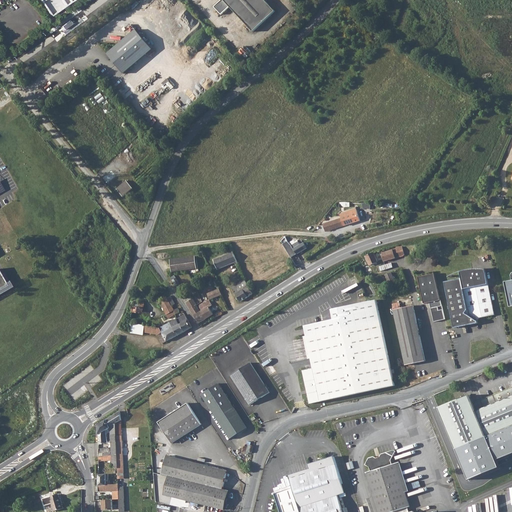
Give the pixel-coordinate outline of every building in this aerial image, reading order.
[(264,0),(221,0),(214,7),(221,15),(230,7),(253,33),(275,12),(264,0)] [(107,54),(124,74),(152,50),(135,30),(107,54)] [(127,181),(117,190),(123,197),(133,189),(127,181)] [(343,218),(330,222),(333,230),(362,221),(358,211),(353,213),(353,216),(349,217),(343,218)] [(280,236),(277,241),(292,259),(307,248),(304,245),(305,245),(303,243),(301,245),(298,242),(292,247),(286,241),(281,236),(280,236)] [(397,248),(382,253),(384,261),(405,255),(402,247),(396,247),(397,248)] [(237,263),(230,252),(212,262),(218,270),(232,262),(234,265),(237,263)] [(378,261),(373,252),(365,256),(369,265),(378,261)] [(192,256),(180,258),(181,269),(183,270),(193,269),(192,256)] [(180,258),(168,258),(169,272),(183,270),(181,269),(180,258)] [(399,261),(380,266),(381,271),(393,267),(392,266),(400,264),(399,261)] [(473,272),(472,269),(460,271),(461,277),(445,281),(454,327),(478,322),(478,321),(479,318),(494,315),(485,272),(473,272)] [(391,272),(385,275),(391,288),(397,285),(394,278),(395,278),(394,276),(393,276),(391,272)] [(435,273),(419,276),(425,303),(430,302),(432,308),(443,305),(441,299),(435,273)] [(255,294),(246,280),(234,286),(242,300),(255,294)] [(221,289),(209,292),(211,299),(223,295),(221,289)] [(160,303),(164,310),(172,306),(172,305),(167,296),(156,302),(158,305),(160,303)] [(194,300),(187,305),(199,323),(206,318),(198,307),(196,305),(194,300)] [(304,370),(308,389),(310,389),(311,391),(308,392),(311,403),(359,393),(394,385),(377,300),(333,309),(335,319),(306,325),(314,368),(304,370)] [(133,317),(144,318),(145,306),(141,306),(142,301),(135,301),(133,317)] [(204,304),(198,307),(206,318),(213,313),(210,308),(213,306),(210,301),(204,305),(204,304)] [(413,305),(393,309),(405,365),(425,361),(413,305)] [(174,310),(166,315),(168,318),(169,319),(175,315),(176,314),(174,310)] [(177,318),(177,319),(180,324),(185,331),(192,327),(185,314),(177,318)] [(177,319),(170,322),(177,335),(185,331),(180,324),(177,319)] [(145,325),(144,332),(158,335),(162,332),(164,337),(159,339),(162,344),(169,340),(177,335),(170,322),(160,328),(145,325)] [(249,362),(230,375),(249,405),(269,392),(249,362)] [(218,383),(201,394),(230,439),(247,428),(218,383)] [(469,396),(439,408),(456,450),(511,427),(511,388),(473,405),(469,396)] [(187,403),(158,422),(171,443),(201,424),(187,403)] [(120,411),(98,425),(99,435),(106,430),(108,429),(110,428),(111,432),(110,432),(110,435),(116,434),(116,423),(121,420),(120,411)] [(511,452),(511,427),(456,450),(466,480),(497,467),(494,459),(511,452)] [(106,430),(99,435),(99,443),(108,443),(107,435),(106,430)] [(110,447),(99,449),(99,457),(117,454),(117,442),(111,442),(112,449),(112,451),(110,451),(110,449),(110,447)] [(368,458),(365,465),(369,467),(371,472),(366,473),(378,511),(396,511),(407,509),(410,507),(396,464),(392,465),(390,461),(392,457),(386,453),(381,455),(379,458),(376,459),(373,457),(368,458)] [(117,454),(99,457),(99,460),(105,460),(106,461),(112,461),(112,467),(118,466),(117,454)] [(166,456),(164,466),(224,481),(227,471),(166,456)] [(333,456),(328,458),(330,466),(329,467),(338,496),(345,493),(333,456)] [(293,488),(286,490),(292,511),(335,511),(343,510),(338,496),(329,467),(330,466),(328,458),(308,464),(310,469),(310,472),(290,478),(293,488)] [(224,481),(164,466),(162,475),(167,476),(162,495),(224,510),(228,492),(222,490),(224,481)] [(100,474),(99,473),(99,486),(106,485),(110,484),(110,482),(106,482),(106,480),(108,480),(108,475),(106,475),(106,474),(100,474)] [(99,486),(99,492),(114,492),(114,494),(113,494),(113,499),(119,499),(119,487),(119,484),(110,484),(106,485),(99,486)] [(292,511),(286,490),(276,494),(281,511),(292,511)] [(58,494),(50,497),(51,500),(50,501),(54,511),(63,508),(60,498),(58,494)] [(112,499),(101,500),(101,504),(102,504),(103,510),(113,509),(112,499)]
